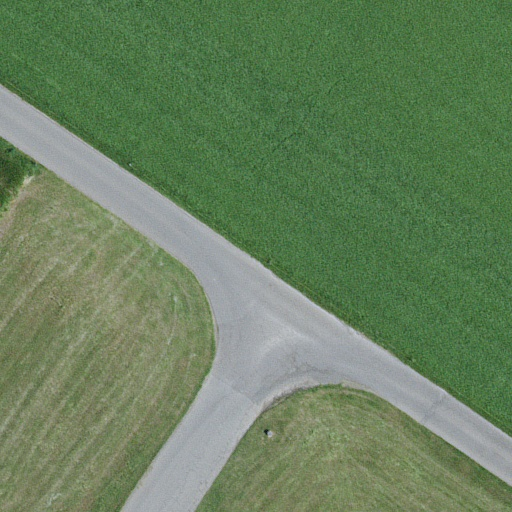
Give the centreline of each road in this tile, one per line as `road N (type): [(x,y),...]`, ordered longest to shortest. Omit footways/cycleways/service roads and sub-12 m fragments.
road 1 (unclassified): [(288,311),(0,112)]
road 2 (unclassified): [(511,464),(288,311)]
road 3 (unclassified): [(288,311),(159,511)]
